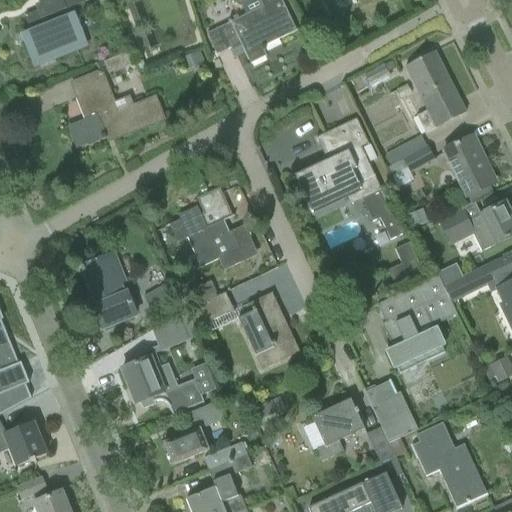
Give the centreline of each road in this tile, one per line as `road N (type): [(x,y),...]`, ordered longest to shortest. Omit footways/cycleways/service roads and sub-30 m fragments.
road 1 (residential): [(118,511),(14,248)]
road 2 (residential): [(348,392),(227,137)]
road 3 (residential): [(227,137),(208,138),(14,248)]
road 4 (residential): [(227,137),(245,116),(363,59)]
